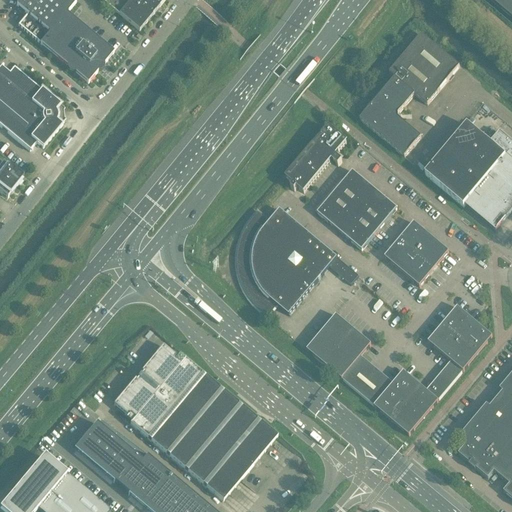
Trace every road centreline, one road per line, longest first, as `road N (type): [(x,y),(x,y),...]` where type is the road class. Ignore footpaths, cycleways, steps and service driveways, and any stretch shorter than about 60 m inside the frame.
road 1 (primary): [(311,0),(113,249)]
road 2 (tertiary): [(128,276),(349,466)]
road 3 (primary): [(174,221),(353,0)]
road 4 (unclassified): [(473,261),(355,163),(310,217)]
road 5 (tertiary): [(379,450),(216,316)]
road 6 (primary): [(0,434),(128,276)]
road 7 (primary): [(113,249),(0,381)]
road 8 (unclassified): [(0,236),(94,115)]
road 9 (unclassified): [(427,315),(310,217)]
road 10 (unclassified): [(94,115),(187,0)]
road 11 (unclassified): [(94,115),(0,36)]
